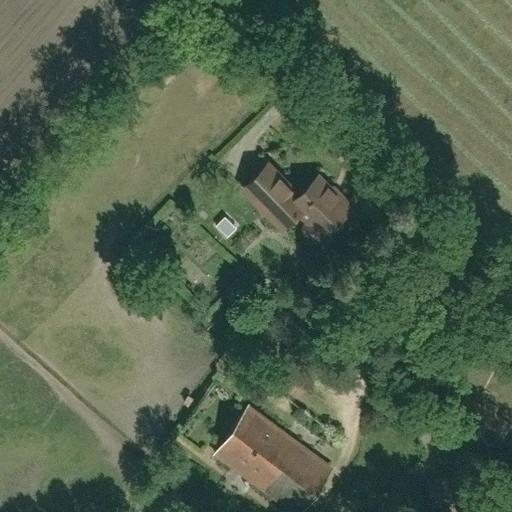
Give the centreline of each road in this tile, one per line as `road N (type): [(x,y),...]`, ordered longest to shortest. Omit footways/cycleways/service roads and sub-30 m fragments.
road 1 (residential): [(226,0),(285,69),(423,199)]
road 2 (track): [(336,480),(356,447),(378,335),(449,233)]
